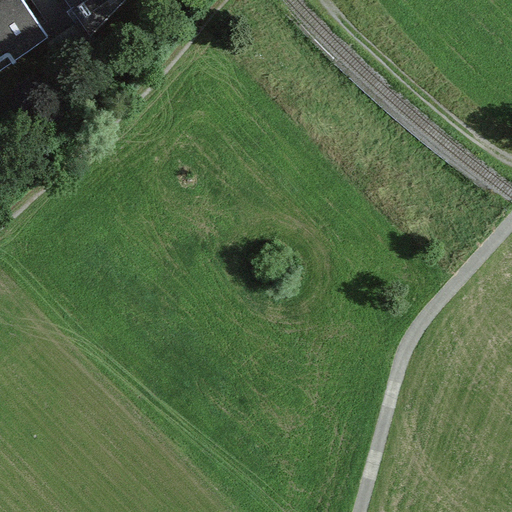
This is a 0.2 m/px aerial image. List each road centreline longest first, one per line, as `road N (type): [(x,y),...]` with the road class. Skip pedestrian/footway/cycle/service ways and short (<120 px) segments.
road 1 (residential): [(511,220),(411,338),(359,511)]
road 2 (track): [(322,0),(456,123),(511,160)]
